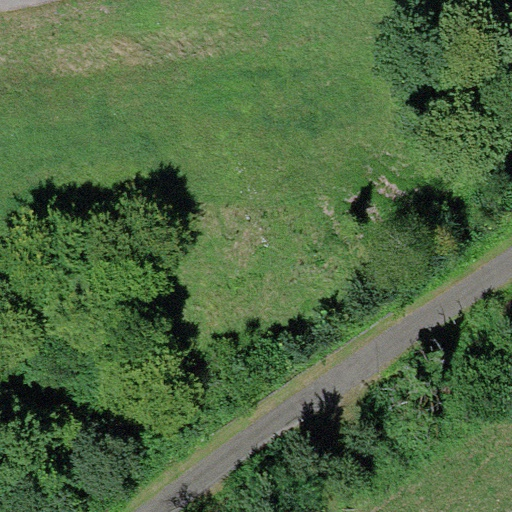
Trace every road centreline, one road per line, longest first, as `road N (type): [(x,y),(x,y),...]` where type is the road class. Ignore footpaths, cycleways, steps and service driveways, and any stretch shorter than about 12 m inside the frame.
road 1 (track): [(156,511),(511,268)]
road 2 (track): [(331,511),(357,374)]
